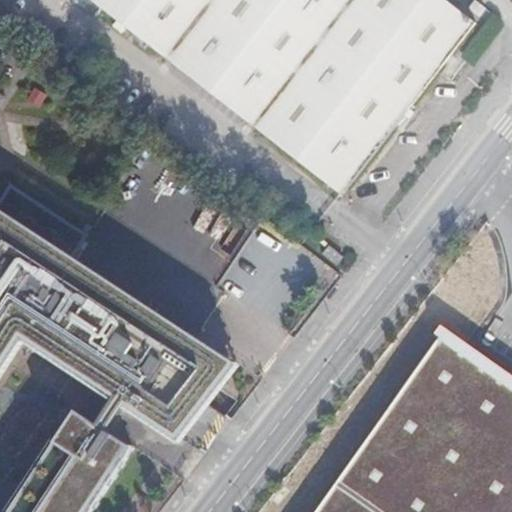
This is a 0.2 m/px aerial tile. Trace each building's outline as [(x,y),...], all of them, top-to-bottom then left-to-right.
[(85,0),(341,197),(474,24),(442,0),(85,0)] [(0,511),(84,511),(130,443),(108,429),(96,422),(76,408),(7,511),(0,511),(0,368),(22,335),(114,395),(125,402),(177,436),(235,360),(71,255),(85,233),(7,182),(0,192),(0,511)] [(322,254),(337,265),(344,256),(329,245),(322,254)] [(511,511),(511,411),(425,350),(310,511),(511,511)] [(96,422),(108,429),(116,416),(125,402),(114,395),(96,422)]
